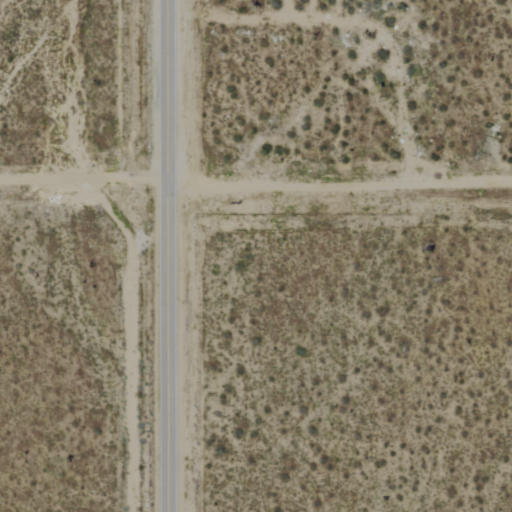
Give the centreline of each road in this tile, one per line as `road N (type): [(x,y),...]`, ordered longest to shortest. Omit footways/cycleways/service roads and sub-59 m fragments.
road 1 (tertiary): [(167,511),(164,0)]
road 2 (track): [(511,183),(167,194)]
road 3 (track): [(0,195),(167,194)]
